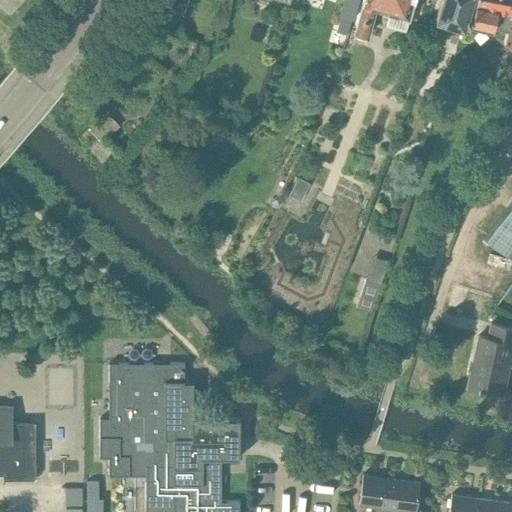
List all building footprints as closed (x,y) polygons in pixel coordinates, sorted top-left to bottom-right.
[(173,0),(170,10),(181,14),(186,0),(173,0)] [(343,0),(340,14),(341,14),(336,31),(347,34),(351,18),(353,18),(357,0),(343,0)] [(362,0),(361,3),(353,32),(369,36),(377,8),(388,11),(385,23),(405,29),(408,17),(409,17),(413,0),(362,0)] [(441,0),(437,13),(435,20),(436,20),(464,29),(466,22),(468,17),(473,0),(441,0)] [(494,25),(506,28),(507,23),(511,23),(511,0),(475,0),(475,2),(472,21),(470,26),(492,31),(494,25)] [(170,10),(162,30),(174,34),(181,14),(170,10)] [(511,44),(511,63),(511,64),(511,23),(507,23),(506,28),(507,28),(502,43),(511,44)] [(110,112),(90,129),(100,140),(120,123),(110,112)] [(511,199),(486,233),(483,237),(511,260),(511,199)] [(365,277),(355,308),(371,313),(381,282),(365,277)] [(478,334),(467,386),(502,394),(508,365),(511,365),(511,359),(511,326),(491,322),(488,336),(478,334)] [(109,418),(100,418),(100,436),(100,455),(109,456),(109,474),(129,474),(146,474),(147,511),(164,511),(239,511),(239,501),(221,501),(221,472),(221,464),(221,456),(221,455),(239,455),(239,438),(239,418),(193,418),(193,382),(184,382),(184,363),(109,363),(109,418)] [(0,472),(3,473),(3,478),(34,478),(34,421),(10,421),(10,405),(0,405),(0,472)] [(370,511),(386,511),(391,477),(362,473),(358,505),(371,506),(370,511)] [(386,511),(403,511),(413,511),(416,511),(420,481),(391,477),(386,511)] [(83,487),(64,487),(64,504),(83,504),(83,487)] [(476,511),(479,497),(451,493),(448,511),(476,511)] [(87,497),(86,511),(102,511),(102,497),(87,497)] [(476,511),(507,511),(508,501),(479,497),(476,511)]
